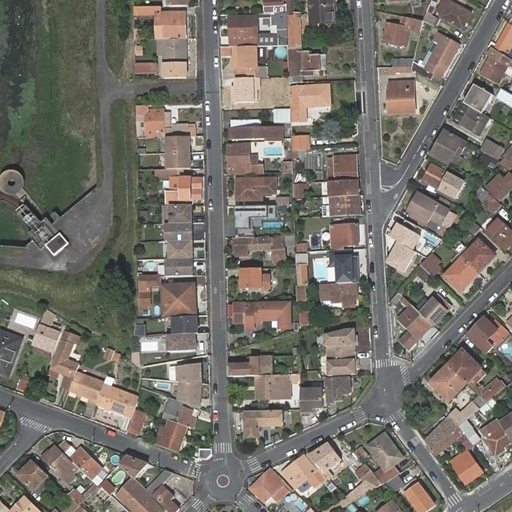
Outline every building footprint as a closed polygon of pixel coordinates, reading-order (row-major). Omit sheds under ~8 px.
[(310,0),(311,15),(334,13),(332,0),(310,0)] [(444,9),(440,17),(462,29),(471,13),(447,0),(443,0),(440,7),(444,9)] [(435,6),(430,4),(423,20),(433,26),(437,19),(432,15),(435,6)] [(162,8),(136,8),(136,16),(157,16),(158,24),(165,24),(166,40),(186,40),(185,13),(162,13),(162,8)] [(258,14),(258,16),(259,18),(280,18),(281,46),(289,46),(287,13),(284,13),(265,14),(258,14)] [(334,23),(334,13),(311,15),(312,24),(334,23)] [(299,15),(289,16),(291,48),(302,47),(301,29),(299,29),(299,15)] [(230,17),(231,47),(259,46),(259,18),(258,16),(230,17)] [(387,22),(383,43),(406,48),(411,27),(410,27),(410,23),(403,21),(402,25),(387,22)] [(165,24),(158,24),(158,40),(166,40),(165,24)] [(511,26),(509,25),(496,48),(508,55),(511,48),(511,26)] [(412,69),(431,80),(434,74),(442,78),(451,62),(460,45),(444,36),(443,37),(438,35),(434,41),(439,44),(426,69),(413,62),(412,67),(412,69)] [(187,73),(186,40),(166,40),(167,73),(187,73)] [(259,49),(252,49),(234,49),(234,67),(237,67),(237,78),(259,78),(259,49)] [(301,49),(289,50),(289,61),(289,69),(290,71),(299,71),(300,72),(313,71),(322,71),(321,55),(311,56),(311,51),(302,52),(301,49)] [(511,60),(492,49),(489,55),(491,57),(481,75),(498,84),(503,75),(507,77),(511,68),(511,60)] [(413,62),(414,59),(393,59),(393,67),(412,67),(413,62)] [(158,63),(136,63),(136,73),(158,73),(158,63)] [(259,78),(237,78),(237,103),(259,103),(259,78)] [(389,91),(391,113),(417,111),(415,81),(394,82),(394,91),(389,91)] [(482,114),(493,94),(474,85),(464,104),(482,114)] [(290,87),(291,109),(291,120),(295,120),(296,122),(306,121),(306,107),(306,105),(310,105),(310,107),(331,106),(330,86),(290,87)] [(511,95),(504,91),(498,100),(511,107),(511,95)] [(478,136),(488,118),(482,114),(464,104),(453,122),(478,136)] [(291,120),(291,109),(280,109),(275,109),(275,121),(286,121),(291,121),(291,120)] [(147,110),(147,134),(163,134),(163,113),(163,110),(147,110)] [(232,121),(232,139),(265,138),(265,141),(282,141),(282,129),(265,128),(262,128),(261,120),(232,121)] [(173,124),(173,137),(197,136),(197,123),(173,124)] [(445,131),(431,154),(448,164),(462,140),(445,131)] [(310,134),(292,136),(292,141),(292,151),(312,149),(310,134)] [(173,137),(166,137),(167,170),(193,169),(192,137),(173,137)] [(486,140),(481,149),(500,161),(501,158),(504,150),(486,140)] [(292,151),(292,141),(282,141),(283,173),(293,173),(292,151)] [(229,145),(230,174),(251,173),(250,144),(229,145)] [(487,169),(493,159),(484,153),(477,163),(487,169)] [(329,168),(330,180),(358,178),(356,156),(345,157),(346,164),(336,165),(336,167),(329,168)] [(346,164),(345,157),(335,158),(336,165),(346,164)] [(423,180),(456,199),(464,183),(432,166),(423,180)] [(488,188),(500,200),(511,190),(498,177),(488,188)] [(237,179),(237,192),(242,192),(243,199),(262,199),(262,193),(262,187),(267,187),(267,193),(278,193),(277,178),(237,179)] [(332,208),(332,215),(361,214),(358,178),(330,180),(331,203),(326,204),(326,208),(332,208)] [(170,204),(181,204),(181,201),(202,201),(201,179),(182,179),(181,195),(170,195),(170,204)] [(295,200),(305,199),(304,190),(309,190),(309,184),(295,185),(295,200)] [(479,199),(494,212),(500,206),(486,192),(479,199)] [(406,210),(409,212),(418,194),(416,193),(406,210)] [(418,194),(409,212),(427,222),(429,219),(441,225),(449,211),(418,194)] [(275,197),(276,205),(279,205),(280,205),(287,205),(290,205),(290,197),(275,197)] [(194,205),(163,206),(163,225),(166,225),(167,241),(170,241),(170,259),(167,259),(167,277),(195,276),(194,205)] [(245,205),(235,206),(236,229),(241,229),(241,237),(254,237),(254,228),(251,228),(250,217),(277,217),(277,211),(287,211),(287,205),(280,205),(279,205),(276,205),(267,205),(245,205)] [(486,233),(504,250),(511,241),(511,230),(500,219),(486,233)] [(466,227),(475,235),(481,229),(472,220),(466,227)] [(422,237),(398,223),(390,238),(399,243),(400,243),(414,252),(422,237)] [(358,224),(333,226),(334,249),(344,249),(344,246),(360,245),(358,224)] [(58,232),(43,245),(53,257),(68,244),(58,232)] [(462,258),(470,251),(455,237),(448,244),(462,258)] [(273,239),(248,239),(235,239),(235,258),(248,257),(248,250),(273,249),(275,264),(287,264),(285,238),(273,239)] [(479,241),(462,258),(478,273),(494,256),(479,241)] [(306,243),(296,244),(296,252),(307,252),(306,243)] [(414,252),(400,243),(399,243),(387,264),(406,275),(418,254),(414,252)] [(353,249),(330,251),(331,267),(337,267),(338,284),(359,282),(361,282),(359,256),(354,257),(353,249)] [(297,254),(298,266),(308,266),(309,263),(309,253),(297,254)] [(440,265),(431,257),(429,258),(421,267),(433,278),(442,270),(437,268),(440,265)] [(478,273),(462,258),(446,276),(461,290),(478,273)] [(308,266),(298,266),(299,285),(309,284),(308,266)] [(257,268),(242,269),(242,289),(257,289),(258,293),(266,293),(272,289),(271,274),(257,275),(257,268)] [(141,276),(141,306),(151,306),(151,291),(148,291),(148,287),(162,286),(162,276),(141,276)] [(360,294),(359,282),(338,284),(333,284),(323,285),(324,302),(334,302),(333,300),(345,300),(345,307),(357,306),(357,299),(356,294),(360,294)] [(166,287),(167,312),(174,312),(194,312),(194,286),(166,287)] [(297,286),(298,302),(307,301),(306,286),(297,286)] [(398,293),(392,301),(396,305),(403,298),(398,293)] [(439,295),(423,312),(435,324),(451,307),(439,295)] [(409,350),(433,325),(404,298),(400,302),(409,311),(399,320),(410,332),(400,341),(409,350)] [(246,319),(254,319),(262,319),(261,306),(255,306),(255,304),(250,304),(245,304),(245,303),(235,303),(235,323),(246,323),(246,319)] [(2,324),(35,336),(39,327),(41,321),(31,318),(13,311),(15,309),(9,306),(2,324)] [(41,321),(44,313),(35,309),(31,318),(41,321)] [(309,319),(314,318),(314,317),(312,311),(301,314),(304,325),(310,323),(309,319)] [(53,319),(44,313),(41,321),(39,327),(41,328),(35,344),(54,351),(60,334),(44,328),(45,323),(50,325),(53,319)] [(175,317),(175,335),(169,335),(170,351),(197,351),(197,334),(199,334),(199,316),(175,317)] [(485,318),(468,336),(486,355),(490,350),(485,344),(498,330),(504,336),(509,332),(498,320),(493,325),(485,318)] [(327,346),(327,353),(355,352),(355,345),(357,345),(357,336),(354,336),(354,329),(346,330),(326,338),(324,338),(325,346),(327,346)] [(504,336),(498,330),(485,344),(490,350),(504,336)] [(0,372),(8,376),(22,340),(0,331),(0,372)] [(65,333),(63,338),(62,339),(51,368),(66,374),(74,377),(76,372),(80,363),(67,358),(73,342),(75,344),(78,338),(65,333)] [(54,351),(35,344),(33,350),(52,357),(54,351)] [(105,348),(103,360),(112,361),(113,349),(105,348)] [(293,348),(292,356),(300,356),(301,354),(300,348),(293,348)] [(131,352),(132,366),(140,365),(139,351),(131,352)] [(464,351),(449,366),(466,383),(482,369),(464,351)] [(327,353),(329,377),(356,375),(356,369),(359,368),(359,360),(356,360),(355,352),(327,353)] [(253,366),(229,366),(230,378),(258,376),(275,376),(274,357),(252,358),(253,366)] [(182,382),(180,402),(201,410),(204,383),(203,362),(179,367),(182,382)] [(466,383),(449,366),(432,383),(449,401),(467,384),(466,383)] [(466,383),(467,384),(472,389),(487,374),(482,369),(466,383)] [(103,385),(104,383),(76,372),(74,377),(69,389),(69,390),(89,398),(88,401),(96,404),(103,385)] [(74,377),(66,374),(61,386),(69,389),(74,377)] [(275,376),(258,376),(259,399),(280,398),(280,375),(275,376)] [(350,378),(326,379),(327,403),(334,403),(334,402),(343,402),(343,396),(349,396),(351,394),(350,378)] [(499,383),(500,382),(497,379),(482,391),(476,386),(472,389),(481,398),(499,383)] [(28,384),(20,381),(17,391),(24,394),(28,384)] [(481,398),(487,404),(493,398),(504,389),(499,383),(481,398)] [(126,416),(130,396),(103,385),(96,404),(124,415),(126,416)] [(301,389),(302,413),(310,413),(315,413),(315,409),(323,409),(323,389),(301,389)] [(137,399),(130,396),(126,416),(132,418),(136,406),(137,399)] [(452,420),(459,427),(467,420),(486,405),(479,397),(460,415),(454,410),(448,416),(452,420)] [(493,398),(487,404),(491,410),(498,405),(493,398)] [(181,408),(181,405),(176,404),(163,400),(159,410),(165,413),(164,417),(171,420),(179,423),(184,409),(181,408)] [(200,411),(194,410),(181,405),(181,408),(184,409),(179,423),(171,420),(167,429),(185,435),(188,427),(193,428),(200,411)] [(143,411),(136,406),(132,418),(127,431),(136,434),(143,411)] [(259,412),(259,427),(283,426),(282,411),(259,412)] [(245,412),(246,438),(260,438),(259,427),(259,412),(245,412)] [(503,427),(511,440),(511,415),(500,423),(503,427)] [(449,435),(459,427),(452,420),(443,428),(444,429),(449,435)] [(468,422),(462,426),(465,430),(471,426),(468,422)] [(465,430),(462,426),(459,427),(465,435),(473,430),(471,426),(465,430)] [(474,447),(473,445),(472,445),(465,435),(459,427),(449,435),(432,450),(437,456),(458,441),(460,444),(461,443),(466,450),(450,462),(466,484),(483,472),(468,452),(474,447)] [(503,448),(511,442),(511,440),(503,427),(494,433),(489,436),(486,431),(482,435),(496,456),(504,450),(503,448)] [(180,451),(185,435),(167,429),(162,445),(180,451)] [(428,444),(432,450),(449,435),(444,429),(428,444)] [(480,440),(473,430),(465,435),(472,445),(473,445),(480,440)] [(385,436),(368,448),(387,472),(385,473),(382,470),(376,476),(384,485),(398,477),(401,474),(395,466),(403,459),(385,436)] [(64,443),(58,448),(64,454),(70,449),(64,443)] [(329,444),(308,455),(313,461),(319,467),(329,478),(332,476),(326,470),(341,459),(329,444)] [(58,448),(56,447),(49,453),(48,452),(42,457),(60,476),(62,476),(65,480),(71,474),(68,470),(74,464),(70,460),(58,448)] [(360,447),(355,451),(363,461),(368,457),(360,447)] [(79,470),(90,481),(101,470),(81,449),(70,460),(74,464),(79,470)] [(213,454),(213,450),(200,450),(200,459),(207,460),(213,454)] [(129,456),(120,465),(135,479),(149,464),(129,456)] [(326,477),(319,467),(316,470),(304,456),(283,471),(295,488),(307,478),(312,484),(319,479),(320,482),(326,477)] [(33,491),(48,476),(33,461),(18,476),(33,491)] [(73,475),(79,470),(74,464),(68,470),(71,474),(65,480),(69,484),(75,478),(73,475)] [(353,504),(384,485),(376,476),(371,471),(366,465),(356,475),(360,480),(359,481),(363,486),(349,499),(349,500),(353,504)] [(291,489),(271,469),(251,489),(266,503),(274,496),(284,485),(289,491),(291,489)] [(146,490),(152,495),(161,486),(173,474),(166,471),(146,490)] [(166,483),(173,490),(184,479),(174,475),(166,483)] [(53,482),(48,476),(33,491),(39,496),(53,482)] [(404,485),(398,477),(386,484),(393,492),(404,485)] [(403,490),(419,511),(426,511),(435,506),(416,481),(403,490)] [(302,493),(311,487),(307,482),(298,487),(302,493)] [(112,496),(100,485),(97,488),(86,500),(81,505),(85,509),(97,496),(105,504),(112,496)] [(284,485),(274,496),(279,501),(289,491),(284,485)] [(125,491),(119,498),(132,511),(162,511),(164,511),(151,499),(150,500),(148,498),(151,495),(142,486),(132,497),(125,491)] [(151,496),(167,511),(177,511),(180,510),(171,501),(174,498),(161,486),(152,495),(151,496)] [(76,490),(69,497),(73,501),(80,506),(81,505),(86,500),(76,490)] [(40,511),(25,497),(11,511),(0,501),(0,511),(40,511)] [(340,511),(353,504),(349,500),(328,511),(340,511)] [(73,501),(62,511),(73,511),(79,507),(80,506),(73,501)] [(380,511),(399,511),(392,503),(380,511)]
